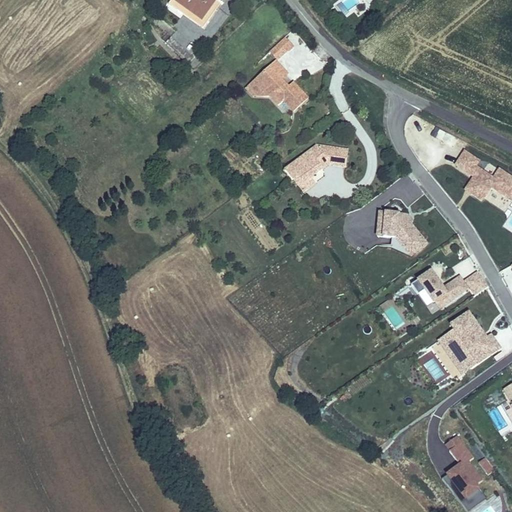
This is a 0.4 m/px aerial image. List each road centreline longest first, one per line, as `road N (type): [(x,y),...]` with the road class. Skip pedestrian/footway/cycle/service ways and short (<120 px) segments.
road 1 (track): [(193,511),(154,445),(106,289),(80,234),(0,135)]
road 2 (tertiary): [(511,146),(347,60),(292,0)]
road 3 (unknown): [(347,60),(336,96),(367,147),(369,169),(354,191),(340,186),(335,172)]
